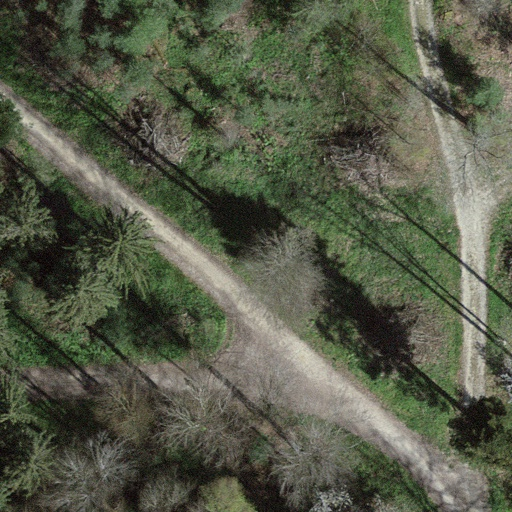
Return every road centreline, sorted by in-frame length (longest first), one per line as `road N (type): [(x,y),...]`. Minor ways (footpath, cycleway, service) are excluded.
road 1 (track): [(0,391),(279,385),(446,486),(457,511)]
road 2 (track): [(446,486),(466,391),(463,196),(430,90),(417,0)]
road 3 (track): [(0,91),(133,201),(279,385)]
